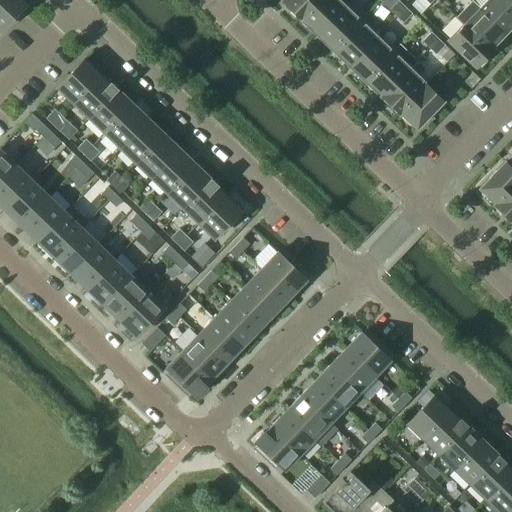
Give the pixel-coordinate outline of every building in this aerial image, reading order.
[(0,0),(0,32),(27,4),(22,0),(0,0)] [(299,19),(317,0),(284,0),(282,3),(299,19)] [(317,33),(344,6),(338,0),(317,0),(299,19),(310,31),(312,28),(317,33)] [(505,34),(511,27),(511,11),(500,0),(487,0),(479,9),(505,34)] [(511,0),(500,0),(511,11),(511,0)] [(396,17),(405,7),(398,1),(389,10),(396,17)] [(479,9),(472,2),(456,19),(463,25),(464,25),(490,50),(491,49),(505,34),(479,9)] [(360,21),(344,6),(317,33),(322,38),(320,40),(331,51),(360,21)] [(412,14),(405,7),(396,17),(403,24),(412,14)] [(377,37),(360,21),(331,51),(343,62),(345,60),(350,65),(377,37)] [(477,69),(486,59),(493,52),(491,49),(490,50),(464,25),(463,25),(448,41),(477,69)] [(429,49),(438,39),(431,32),(422,42),(429,49)] [(392,52),(377,37),(350,65),(355,69),(353,72),(365,83),(393,53),(392,52)] [(445,46),(438,39),(429,49),(436,55),(445,46)] [(399,45),(392,52),(393,53),(365,83),(376,94),(378,91),(382,96),(383,96),(410,69),(417,62),(399,45)] [(73,103),(101,75),(84,60),(57,88),(73,103)] [(400,112),(426,84),(410,69),(383,96),(382,96),(380,98),(398,115),(400,113),(400,112)] [(464,82),(471,89),(480,80),(473,73),(464,82)] [(116,90),(117,91),(118,90),(110,82),(109,83),(101,75),(73,103),(89,118),(116,90)] [(443,101),(426,84),(400,112),(400,113),(403,115),(402,119),(410,127),(414,126),(417,128),(427,118),(427,119),(428,118),(427,118),(433,112),(443,101)] [(132,105),(117,91),(116,90),(89,118),(105,133),(132,105)] [(120,148),(147,120),(132,105),(105,133),(120,148)] [(52,125),(61,116),(54,110),(46,119),(52,125)] [(68,123),(61,116),(52,125),(59,132),(68,123)] [(136,163),(163,135),(147,120),(120,148),(136,163)] [(49,131),(42,124),(35,131),(43,138),(46,135),(49,131)] [(61,142),(49,131),(46,135),(43,138),(54,149),(61,142)] [(152,178),(179,150),(163,135),(136,163),(152,178)] [(84,155),(92,146),(86,140),(77,149),(84,155)] [(99,153),(92,146),(84,155),(90,162),(99,153)] [(167,193),(194,165),(179,150),(152,178),(167,193)] [(0,182),(15,166),(0,151),(0,182)] [(82,163),(75,156),(68,162),(76,169),(78,166),(82,163)] [(94,174),(82,163),(78,166),(76,169),(87,180),(94,174)] [(496,205),(511,188),(511,168),(506,163),(496,173),(496,172),(495,173),(496,173),(490,179),(489,179),(490,180),(480,189),(483,192),(482,195),(490,203),(494,202),(496,205)] [(210,180),(209,180),(194,165),(167,193),(183,208),(210,180)] [(0,206),(4,211),(32,182),(15,166),(0,182),(0,206)] [(113,187),(121,178),(115,172),(106,181),(113,187)] [(128,185),(121,178),(113,187),(119,194),(128,185)] [(198,223),(225,195),(217,187),(218,186),(210,179),(209,180),(210,180),(183,208),(198,223)] [(4,211),(21,227),(48,198),(32,182),(4,211)] [(115,194),(107,187),(101,194),(108,201),(111,198),(115,194)] [(511,220),(511,219),(511,188),(496,205),(494,207),(510,223),(511,220)] [(122,201),(117,196),(115,194),(111,198),(108,201),(116,208),(122,201)] [(242,210),(225,195),(198,223),(214,239),(242,210)] [(21,227),(37,242),(65,213),(64,213),(48,198),(21,227)] [(146,215),(155,206),(148,200),(139,209),(146,215)] [(37,242),(53,258),(81,229),(88,222),(71,206),(64,213),(65,213),(37,242)] [(161,213),(155,206),(146,215),(153,222),(161,213)] [(148,226),(136,215),(130,221),(141,232),(144,229),(148,226)] [(149,240),(155,233),(148,226),(144,229),(141,232),(149,240)] [(64,268),(70,274),(98,245),(81,229),(53,258),(64,268)] [(177,245),(186,236),(179,230),(170,239),(177,245)] [(193,243),(186,236),(177,245),(184,252),(193,243)] [(242,252),(249,245),(243,238),(236,245),(242,252)] [(70,274),(86,290),(114,261),(118,257),(101,242),(98,245),(70,274)] [(192,257),(202,266),(214,253),(205,244),(192,257)] [(235,259),(242,252),(236,245),(228,253),(235,259)] [(180,257),(169,246),(162,253),(174,264),(177,261),(180,257)] [(306,280),(277,253),(261,270),(290,297),(306,280)] [(188,265),(180,257),(177,261),(174,264),(182,271),(188,265)] [(86,290),(103,305),(131,276),(114,261),(86,290)] [(103,305),(119,321),(121,320),(147,292),(154,285),(137,270),(131,276),(103,305)] [(290,297),(261,270),(245,286),(274,314),(290,297)] [(211,285),(217,278),(211,271),(204,278),(211,285)] [(203,292),(211,285),(204,278),(197,286),(203,292)] [(274,314),(245,286),(229,302),(258,330),(274,314)] [(147,292),(121,320),(121,321),(120,321),(136,338),(164,309),(147,292)] [(258,330),(229,302),(213,319),(242,347),(258,330)] [(179,318),(186,310),(179,304),(172,311),(179,318)] [(172,325),(179,318),(172,311),(165,319),(172,325)] [(242,347),(213,319),(198,335),(227,363),(242,347)] [(150,352),(165,336),(156,328),(141,344),(150,352)] [(390,361),(361,333),(345,349),(374,377),(390,361)] [(227,363),(198,335),(182,352),(211,380),(227,363)] [(374,377),(345,349),(330,365),(359,393),(374,377)] [(211,380),(182,352),(165,369),(196,398),(206,387),(205,386),(211,380)] [(359,393),(330,365),(315,380),(344,408),(359,393)] [(344,408),(315,380),(301,396),(330,424),(344,408)] [(405,406),(412,399),(405,393),(398,400),(405,406)] [(330,424),(301,396),(286,412),(315,439),(321,446),(336,430),(330,424)] [(423,440),(451,411),(434,396),(407,424),(423,440)] [(398,413),(405,406),(398,400),(391,407),(398,413)] [(439,455),(467,425),(460,419),(459,419),(451,411),(423,440),(439,455)] [(315,439),(286,412),(271,427),(300,455),(301,453),(315,439)] [(375,437),(382,430),(375,424),(368,431),(375,437)] [(467,426),(467,425),(439,455),(455,470),(482,441),(467,427),(467,426)] [(300,455),(271,427),(264,433),(263,432),(254,442),(284,471),(300,455)] [(367,444),(375,437),(368,431),(361,438),(367,444)] [(497,456),(482,441),(455,470),(470,485),(498,455),(497,456)] [(344,468),(351,461),(345,454),(338,462),(344,468)] [(505,462),(498,455),(470,485),(486,499),(511,472),(511,470),(505,463),(505,462)] [(418,464),(423,469),(430,462),(425,457),(418,464)] [(337,475),(344,468),(338,462),(331,469),(337,475)] [(364,511),(383,492),(393,481),(383,472),(367,489),(350,473),(343,480),(342,479),(336,486),(337,486),(322,502),(332,511),(346,511),(356,503),(364,511)] [(498,511),(503,511),(511,503),(511,472),(486,499),(498,511)] [(314,499),(329,484),(321,475),(306,491),(314,499)] [(419,482),(407,495),(418,505),(430,493),(419,482)] [(393,501),(383,492),(364,511),(365,511),(390,511),(387,508),(393,501)] [(472,511),(474,510),(465,501),(456,511),(457,511),(472,511)] [(511,511),(511,503),(503,511),(511,511)]
